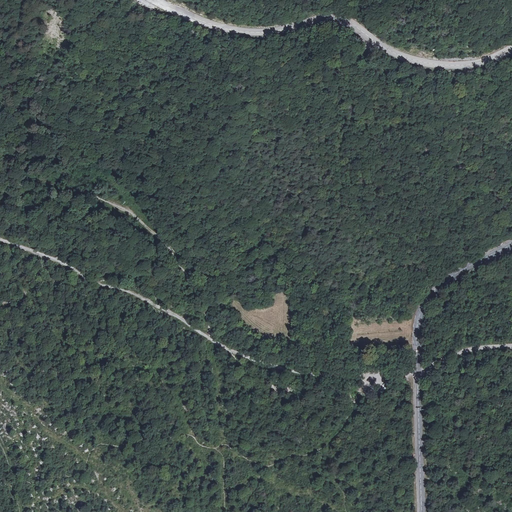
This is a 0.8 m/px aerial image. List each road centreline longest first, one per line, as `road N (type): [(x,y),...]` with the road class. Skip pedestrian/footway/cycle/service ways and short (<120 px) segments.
road 1 (secondary): [(155,0),(253,33),(341,17),(389,51),(428,64),(459,65),(511,45)]
road 2 (secondary): [(511,244),(456,272),(422,306),(420,511)]
road 3 (track): [(208,336),(129,291),(0,239)]
road 4 (track): [(416,368),(298,372),(239,355),(208,336)]
road 5 (track): [(208,336),(199,298),(171,252),(135,216),(91,195)]
